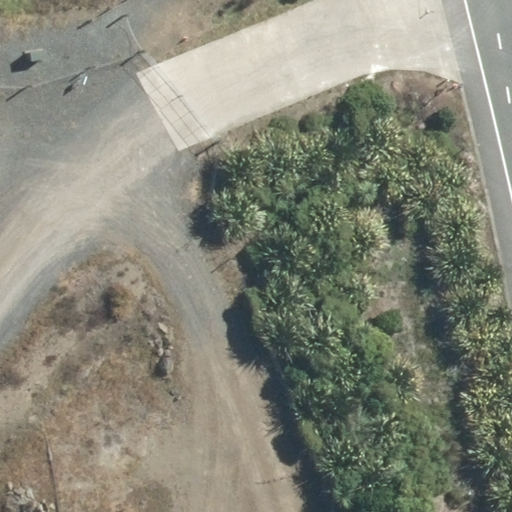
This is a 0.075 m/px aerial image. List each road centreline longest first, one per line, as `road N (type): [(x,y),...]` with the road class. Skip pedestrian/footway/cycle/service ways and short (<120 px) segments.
road 1 (track): [(511,0),(166,107),(116,158),(0,310)]
road 2 (track): [(116,158),(277,476),(285,511)]
